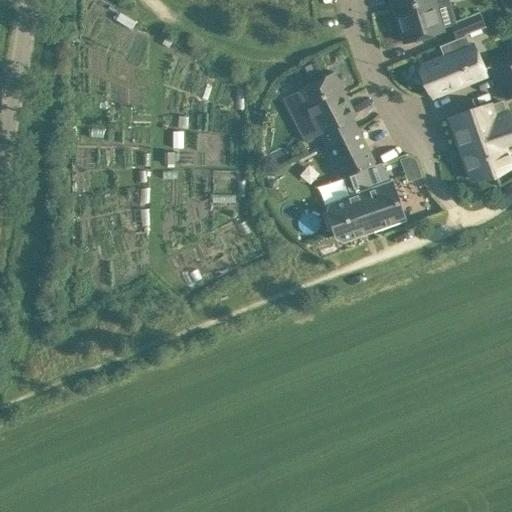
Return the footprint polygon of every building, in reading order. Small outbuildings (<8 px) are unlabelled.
[(391,0),(393,8),(421,0),(391,0)] [(432,0),(421,0),(393,8),(403,42),(442,31),(432,0)] [(449,23),(455,38),(465,34),(484,26),(478,11),(449,23)] [(465,34),(455,38),(438,45),(443,57),(420,66),(418,70),(419,74),(421,77),(425,78),(432,95),(484,74),(472,45),(469,46),(465,34)] [(511,53),(490,61),(499,84),(511,79),(511,53)] [(357,129),(352,118),(355,116),(333,71),(297,89),(312,119),(298,126),(305,141),(319,133),(325,145),(357,129)] [(511,79),(499,84),(505,99),(511,96),(511,79)] [(450,118),(460,148),(511,129),(511,126),(507,112),(493,117),(489,104),(450,118)] [(357,129),(325,145),(334,163),(367,147),(357,129)] [(511,129),(460,148),(471,179),(510,165),(505,151),(511,148),(511,129)] [(367,147),(334,163),(342,178),(343,177),(353,172),(373,229),(404,219),(390,181),(373,187),(365,165),(374,161),(367,147)] [(174,151),(163,151),(164,161),(174,161),(174,151)] [(405,157),(399,159),(404,172),(418,167),(415,159),(413,158),(409,157),(405,157)] [(353,172),(343,177),(350,197),(330,203),(343,239),(372,228),(373,230),(373,229),(353,172)]
